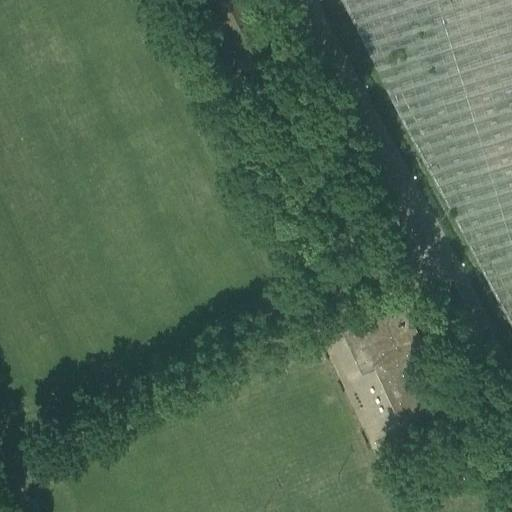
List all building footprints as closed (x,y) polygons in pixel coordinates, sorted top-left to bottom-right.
[(233,75),(245,68),(274,53),(245,0),(209,0),(221,22),(208,28),(233,75)] [(511,0),(343,0),(402,118),(511,325),(511,0)] [(401,271),(407,268),(400,256),(394,259),(401,271)] [(423,343),(410,316),(402,299),(353,321),(374,365),(410,348),(411,349),(423,343)] [(361,371),(374,365),(353,321),(341,327),(361,371)] [(432,396),(411,349),(410,348),(374,365),(399,420),(436,404),(432,396)] [(412,448),(405,432),(393,438),(400,453),(412,448)]
